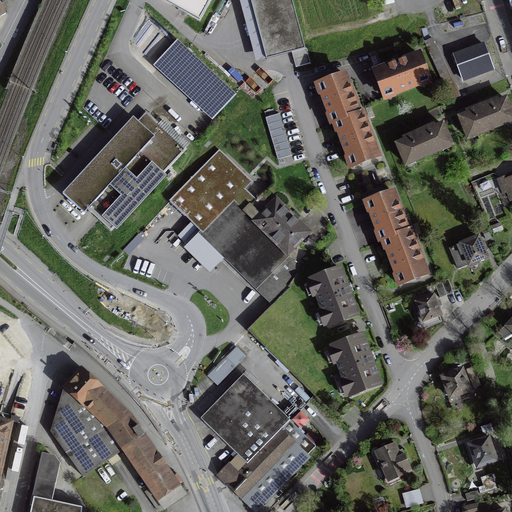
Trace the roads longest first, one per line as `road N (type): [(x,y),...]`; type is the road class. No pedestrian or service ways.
road 1 (unclassified): [(104,0),(50,120),(35,189),(45,222),(82,262),(184,315),(187,352),(150,385)]
road 2 (residential): [(403,389),(296,84)]
road 3 (primary): [(0,254),(150,385)]
road 4 (residential): [(12,511),(50,342)]
road 5 (residential): [(285,511),(403,389)]
road 6 (residential): [(403,389),(511,275)]
road 7 (primary): [(150,385),(180,427),(215,511)]
road 8 (residential): [(446,511),(403,389)]
